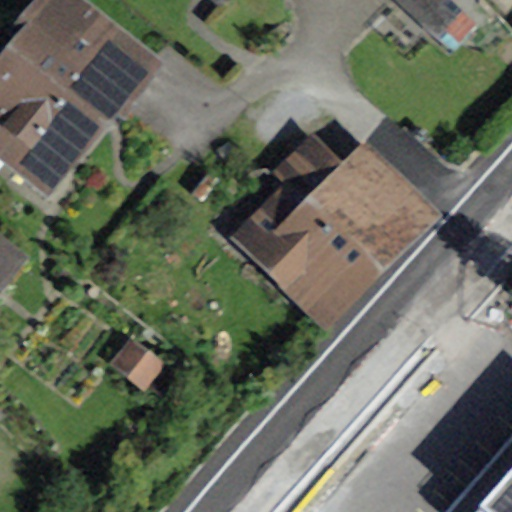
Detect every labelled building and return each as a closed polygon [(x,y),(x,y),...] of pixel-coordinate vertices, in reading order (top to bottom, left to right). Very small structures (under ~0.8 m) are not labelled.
[(31,45),(0,83),(0,143),(25,163),(17,173),(47,197),(67,171),(61,166),(108,107),(115,113),(153,66),(70,0),(54,0),(24,40),(31,45)] [(400,0),(438,36),(460,12),(447,0),(400,0)] [(321,316),(422,216),(362,158),(344,177),(309,142),(279,172),(295,187),(246,235),(321,316)] [(0,292),(25,261),(0,241),(0,292)] [(511,511),(511,476),(480,511),(511,511)]
